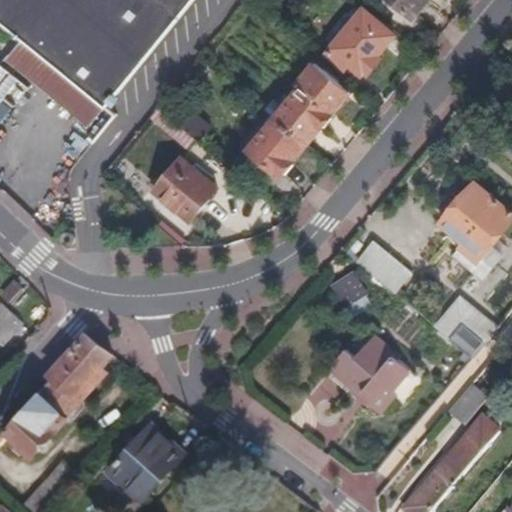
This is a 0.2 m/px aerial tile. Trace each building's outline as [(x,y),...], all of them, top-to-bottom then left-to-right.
[(105,111),(196,0),(0,0),(0,25),(20,42),(105,111)] [(389,0),(411,18),(425,0),(389,0)] [(376,59),(392,40),(362,14),(325,58),(346,76),(350,72),(359,80),(363,75),(366,78),(380,62),(376,59)] [(105,111),(20,42),(0,66),(0,92),(17,71),(89,130),(105,111)] [(307,144),(350,91),(314,62),(296,83),(299,87),(288,100),(284,97),(277,105),(272,101),(264,109),(275,118),(307,144)] [(177,129),(156,112),(148,122),(169,139),(177,129)] [(281,176),(307,144),(275,118),(249,150),(281,176)] [(511,136),(509,134),(495,149),(511,162),(511,136)] [(215,192),(178,161),(151,194),(188,223),(215,192)] [(499,256),(488,246),(511,217),(511,214),(474,183),(440,224),(462,242),(452,255),(480,278),(499,256)] [(413,277),(378,248),(361,270),(396,298),(413,277)] [(370,301),(357,280),(337,293),(349,315),(370,301)] [(13,302),(24,289),(17,283),(5,296),(13,302)] [(497,332),(462,302),(437,331),(473,361),(497,332)] [(21,326),(0,307),(0,342),(3,345),(21,326)] [(83,410),(82,405),(76,399),(106,365),(110,368),(117,360),(85,335),(50,376),(53,380),(0,438),(21,456),(24,452),(28,455),(59,420),(65,425),(70,425),(83,410)] [(402,402),(419,381),(402,366),(404,363),(384,347),(365,369),(348,355),(331,376),(356,397),(361,396),(371,404),(373,410),(385,421),(390,421),(402,407),(402,402)] [(356,397),(331,376),(328,379),(353,400),(356,397)] [(464,424),(487,397),(473,384),(449,412),(464,424)] [(436,511),(501,436),(481,419),(404,511),(436,511)] [(143,500),(185,451),(152,422),(136,438),(131,434),(127,438),(132,443),(108,470),(143,500)] [(24,511),(50,511),(75,485),(56,468),(20,508),(24,511)] [(511,511),(511,497),(499,511),(511,511)]
